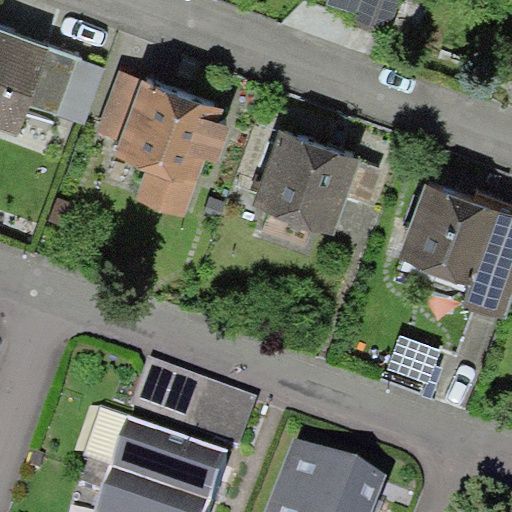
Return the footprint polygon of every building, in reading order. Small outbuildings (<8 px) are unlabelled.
[(388,0),(357,0),(349,24),(376,34),(388,0)] [(48,41),(0,23),(0,119),(18,126),(26,105),(56,115),(75,60),(45,50),(48,41)] [(222,103),(144,76),(119,145),(148,155),(137,187),(187,204),(222,103)] [(360,150),(277,121),(251,194),(335,223),(360,150)] [(511,289),(511,208),(429,179),(403,253),(473,277),(464,302),(503,316),(511,289)] [(257,406),(150,368),(133,414),(241,452),(257,406)] [(130,435),(113,483),(195,511),(218,511),(233,472),(130,435)] [(378,511),(387,491),(298,457),(276,511),(378,511)] [(195,511),(113,483),(102,511),(195,511)]
